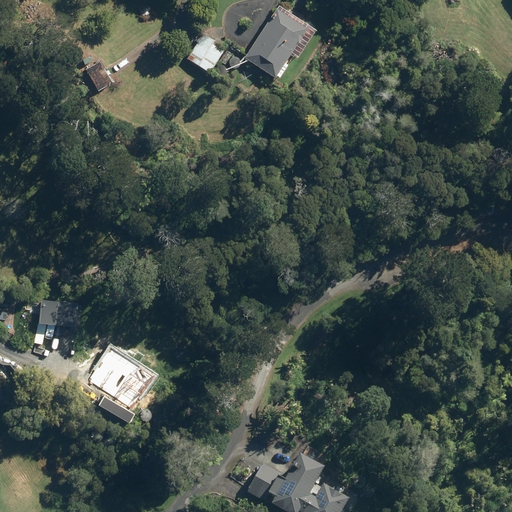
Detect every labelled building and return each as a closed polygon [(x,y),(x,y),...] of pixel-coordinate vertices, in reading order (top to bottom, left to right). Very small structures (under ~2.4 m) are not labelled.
[(279,7),(246,57),(277,77),(279,74),(282,76),(290,64),(286,62),(309,27),(279,7)] [(211,72),(227,47),(204,33),(188,58),(211,72)] [(90,56),(83,59),(85,64),(93,61),(90,56)] [(94,81),(106,70),(99,63),(87,74),(94,81)] [(111,73),(103,80),(108,85),(116,78),(111,73)] [(127,88),(95,109),(99,116),(132,95),(127,88)] [(58,300),(50,299),(50,319),(58,319),(58,302),(58,300)] [(66,302),(58,302),(58,319),(58,321),(66,321),(66,302)] [(77,303),(68,303),(68,321),(77,322),(77,303)] [(134,390),(146,370),(110,348),(96,371),(118,384),(108,400),(129,413),(141,394),(134,390)] [(312,498),(327,471),(302,458),(288,484),(279,479),(281,475),(264,465),(248,494),(265,504),(270,496),(278,501),(274,508),(280,511),(345,511),(351,502),(326,488),(318,502),(312,498)]
